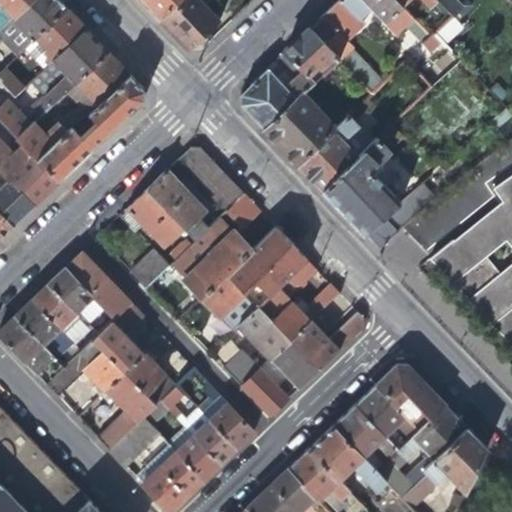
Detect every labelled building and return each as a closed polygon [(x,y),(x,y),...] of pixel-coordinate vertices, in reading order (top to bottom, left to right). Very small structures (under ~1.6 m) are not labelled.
[(0,0),(0,3),(12,16),(28,0),(0,0)] [(34,38),(36,36),(66,7),(59,0),(28,0),(12,16),(34,38)] [(140,0),(145,5),(158,18),(176,0),(140,0)] [(200,4),(196,0),(176,0),(158,18),(188,50),(197,51),(208,41),(202,34),(216,21),(200,4)] [(394,33),(403,25),(412,17),(401,5),(396,0),(337,0),(308,28),(337,58),(371,93),(381,82),(349,47),(351,45),(335,27),(354,10),(358,16),(370,5),(394,33)] [(419,0),(427,9),(436,0),(396,0),(401,5),(406,0),(419,0)] [(436,0),(450,14),(459,5),(454,0),(436,0)] [(44,48),(52,57),(85,26),(73,14),(66,7),(36,36),(46,47),(44,48)] [(403,25),(419,42),(429,34),(412,17),(403,25)] [(40,114),(63,91),(75,80),(107,50),(94,36),(85,26),(52,57),(66,71),(31,104),(40,114)] [(301,35),(284,51),(300,69),(312,82),(337,58),(308,28),(301,35)] [(432,31),(429,34),(419,42),(404,57),(413,68),(442,41),(432,31)] [(33,120),(29,123),(16,137),(22,144),(37,159),(73,126),(82,118),(88,111),(129,73),(116,59),(107,50),(75,80),(89,94),(77,105),(60,121),(58,120),(45,133),(33,120)] [(275,60),(291,77),(300,69),(284,51),(275,60)] [(13,57),(5,65),(0,69),(0,82),(12,95),(32,76),(13,57)] [(284,85),(267,68),(263,72),(240,93),(240,103),(263,128),(302,92),(312,82),(300,69),(291,77),(284,85)] [(80,133),(73,126),(37,159),(58,181),(143,101),(144,89),(137,82),(129,73),(88,111),(96,118),(80,133)] [(63,91),(77,105),(89,94),(75,80),(63,91)] [(318,108),(302,92),(263,128),(280,145),(298,164),(336,127),(331,122),(326,127),(312,114),(318,108)] [(365,97),(336,127),(298,164),(311,178),(321,188),(356,156),(342,141),(351,132),(357,126),(352,120),(370,103),(365,97)] [(7,99),(3,104),(0,105),(0,120),(16,137),(29,123),(7,99)] [(331,122),(318,108),(312,114),(326,127),(331,122)] [(511,116),(505,109),(502,112),(511,122),(511,116)] [(364,147),(351,132),(342,141),(356,156),(364,147)] [(0,138),(0,170),(8,179),(33,205),(47,192),(58,181),(37,159),(22,144),(13,152),(0,138)] [(375,138),(364,147),(356,156),(321,188),(343,211),(363,232),(382,216),(368,199),(383,185),(367,168),(387,150),(375,138)] [(183,186),(167,169),(155,180),(147,188),(184,227),(204,208),(183,186)] [(484,253),(507,235),(511,231),(511,171),(492,185),(509,210),(496,221),(488,210),(452,239),(451,238),(428,257),(474,306),(485,297),(511,331),(511,259),(498,271),(484,253)] [(8,179),(0,185),(0,214),(11,226),(22,216),(33,205),(8,179)] [(211,202),(221,214),(226,209),(237,199),(244,193),(233,182),(211,202)] [(163,247),(184,227),(147,188),(136,198),(119,215),(124,220),(135,232),(143,224),(163,247)] [(243,207),(237,199),(226,209),(232,216),(233,217),(243,207)] [(226,222),(232,216),(226,209),(221,214),(195,239),(201,245),(226,222)] [(0,236),(2,234),(11,226),(0,214),(0,236)] [(382,216),(363,232),(377,247),(396,231),(382,216)] [(232,229),(226,222),(201,245),(208,252),(232,229)] [(268,295),(306,258),(274,225),(250,248),(226,271),(245,291),(254,281),(268,295)] [(250,248),(232,229),(208,252),(226,271),(250,248)] [(170,262),(176,269),(201,245),(195,239),(170,262)] [(176,269),(182,276),(208,252),(201,245),(176,269)] [(156,247),(130,271),(145,286),(170,262),(156,247)] [(63,267),(83,288),(89,295),(111,318),(129,301),(108,278),(81,250),(74,257),(63,267)] [(188,282),(201,295),(226,271),(208,252),(182,276),(188,282)] [(288,294),(315,268),(306,258),(268,295),(258,304),(289,337),(310,318),(338,292),(330,283),(316,297),(320,300),(306,314),(288,294)] [(83,288),(63,267),(58,272),(47,282),(74,310),(89,295),(83,288)] [(209,305),(219,315),(245,291),(226,271),(201,295),(209,305)] [(258,304),(268,295),(254,281),(245,291),(258,304)] [(57,326),(74,310),(47,282),(41,288),(30,298),(57,326)] [(258,304),(245,291),(219,315),(224,320),(237,308),(245,317),(258,304)] [(87,324),(102,309),(89,295),(74,310),(83,320),(87,324)] [(511,331),(485,297),(474,306),(511,346),(511,331)] [(39,343),(57,326),(30,298),(25,303),(13,314),(39,343)] [(123,331),(141,313),(129,301),(111,318),(123,331)] [(248,334),(269,356),(289,337),(258,304),(245,317),(238,323),(248,334)] [(224,320),(199,343),(208,352),(238,323),(245,317),(237,308),(224,320)] [(328,337),(310,318),(289,337),(319,369),(362,328),(362,316),(357,311),(328,337)] [(43,381),(60,366),(39,343),(13,314),(0,326),(0,335),(20,357),(43,381)] [(127,335),(123,331),(111,318),(95,333),(92,336),(123,370),(142,352),(127,335)] [(94,376),(97,380),(105,388),(123,370),(92,336),(78,349),(60,366),(43,381),(56,395),(85,367),(94,376)] [(269,356),(298,388),(309,378),(319,369),(289,337),(269,356)] [(221,366),(239,384),(258,366),(240,348),(221,366)] [(151,361),(142,352),(123,370),(143,391),(162,373),(151,361)] [(395,364),(375,383),(406,415),(419,429),(445,405),(423,382),(405,363),(395,364)] [(186,397),(204,380),(192,366),(174,383),(186,397)] [(288,398),(258,366),(239,384),(270,416),(288,398)] [(127,412),(136,420),(141,415),(154,403),(147,395),(143,391),(123,370),(105,388),(118,401),(123,407),(127,412)] [(166,377),(162,373),(143,391),(147,395),(166,377)] [(167,376),(166,377),(147,395),(154,403),(158,399),(174,383),(167,376)] [(99,393),(105,388),(97,380),(92,385),(99,393)] [(382,437),(406,415),(375,383),(368,390),(352,405),(382,437)] [(219,395),(202,413),(207,418),(225,401),(219,395)] [(207,418),(235,448),(245,439),(253,431),(225,401),(207,418)] [(391,447),(382,437),(352,405),(342,414),(331,425),(361,457),(369,450),(375,444),(384,454),(391,447)] [(418,443),(431,457),(465,426),(454,414),(445,405),(419,429),(395,451),(401,458),(418,443)] [(94,435),(98,439),(107,448),(119,437),(136,420),(127,412),(123,407),(94,435)] [(98,511),(3,412),(0,408),(0,511),(98,511)] [(199,410),(183,426),(191,434),(207,418),(202,413),(199,410)] [(137,455),(144,449),(160,434),(141,415),(136,420),(119,437),(134,453),(137,455)] [(191,434),(219,463),(226,457),(235,448),(207,418),(191,434)] [(378,495),(388,485),(374,471),(361,457),(331,425),(323,433),(308,447),(337,479),(351,466),(378,495)] [(183,426),(166,441),(174,450),(191,434),(183,426)] [(464,493),(486,448),(477,439),(465,426),(431,457),(420,468),(425,473),(410,487),(399,497),(409,508),(434,486),(434,479),(443,471),(464,493)] [(144,449),(150,455),(159,465),(174,450),(166,441),(160,434),(144,449)] [(174,450),(202,480),(210,473),(219,463),(191,434),(174,450)] [(123,464),(134,453),(119,437),(107,448),(123,464)] [(335,510),(344,501),(340,497),(348,490),(337,479),(308,447),(298,456),(286,468),(312,495),(316,499),(321,494),(335,510)] [(159,465),(141,483),(168,511),(186,495),(202,480),(174,450),(159,465)] [(382,464),(369,450),(361,457),(374,471),(382,464)] [(131,473),(141,483),(159,465),(150,455),(131,473)] [(386,460),(382,464),(374,471),(388,485),(399,497),(410,487),(386,460)] [(293,511),(312,495),(286,468),(268,485),(243,509),(246,511),(293,511)] [(352,494),(348,490),(340,497),(344,501),(352,494)]
